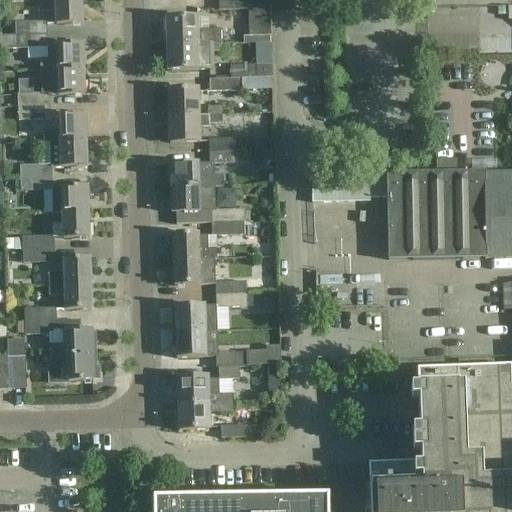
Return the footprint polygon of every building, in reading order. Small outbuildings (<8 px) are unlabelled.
[(41,12),(55,12),(55,26),(82,25),(81,0),(70,0),(41,1),(41,12)] [(249,0),(219,0),(219,13),(249,12),(249,0)] [(271,38),(270,13),(249,13),(249,38),(271,38)] [(167,35),(167,47),(207,46),(222,45),(221,31),(198,32),(198,20),(166,21),(166,23),(163,23),(164,35),(167,35)] [(15,24),(15,37),(46,36),(46,23),(15,24)] [(40,72),(83,71),(82,46),(56,46),(56,48),(47,49),(46,36),(15,37),(15,38),(0,37),(0,49),(27,49),(28,60),(40,60),(40,72)] [(167,47),(168,73),(213,72),(213,54),(222,54),(222,45),(207,46),(167,47)] [(231,81),(272,79),(273,79),(273,66),(231,68),(231,81)] [(40,84),(57,84),(57,97),(84,97),(83,71),(40,72),(40,84)] [(242,81),(210,83),(210,95),(243,93),(242,81)] [(169,93),(169,119),(199,118),(199,117),(199,92),(169,93)] [(17,95),(18,109),(50,108),(49,94),(17,95)] [(50,121),(50,108),(18,109),(18,122),(50,121)] [(208,109),(208,117),(208,118),(227,117),(227,112),(223,112),(223,109),(208,109)] [(49,144),(86,142),(85,117),(58,118),(59,132),(43,133),(43,144),(49,144)] [(199,118),(169,119),(170,145),(200,144),(199,129),(208,129),(208,127),(224,126),(223,122),(227,122),(227,117),(208,118),(208,117),(199,117),(199,118)] [(209,153),(234,153),(234,140),(209,141),(209,153)] [(51,169),(60,169),(79,168),(86,168),(86,142),(49,144),(50,156),(50,166),(20,167),(20,180),(51,179),(51,169)] [(209,153),(209,154),(210,166),(249,165),(249,153),(234,153),(209,153)] [(436,173),(458,173),(458,161),(435,161),(436,173)] [(214,177),(198,177),(198,165),(171,166),(171,191),(214,189),(214,177)] [(511,259),(511,175),(485,176),(485,174),(387,176),(387,178),(312,179),(313,205),(315,205),(370,203),(370,200),(387,199),(388,262),(497,260),(511,259)] [(51,179),(20,180),(20,193),(52,192),(51,179)] [(52,215),(88,214),(87,189),(53,190),(53,194),(43,194),(44,215),(52,214),(52,215)] [(214,189),(171,191),(172,215),(176,215),(176,226),(211,225),(211,212),(215,212),(214,189)] [(215,212),(211,212),(211,225),(244,225),(245,224),(245,212),(215,212)] [(53,240),(62,240),(62,241),(89,240),(88,214),(52,215),(53,240)] [(244,225),(211,225),(211,238),(244,237),(244,225)] [(199,236),(173,237),(174,263),(215,262),(217,261),(217,251),(208,251),(208,237),(199,238),(199,236)] [(22,251),(22,253),(54,252),(54,240),(52,240),(52,237),(22,238),(22,239),(4,240),(5,252),(22,251)] [(55,264),(54,252),(22,253),(23,265),(55,264)] [(47,275),(48,287),(90,285),(89,260),(63,261),(63,274),(47,275)] [(215,262),(174,263),(174,288),(200,287),(215,286),(215,285),(215,262)] [(216,298),(247,297),(246,289),(250,289),(250,284),(246,284),(215,285),(215,286),(216,298)] [(48,298),(64,298),(64,312),(91,311),(90,285),(48,287),(48,298)] [(247,297),(216,298),(216,307),(216,310),(247,309),(250,308),(250,304),(247,304),(247,297)] [(216,307),(204,308),(175,308),(176,334),(216,333),(216,310),(216,307)] [(26,325),(56,324),(56,309),(26,310),(26,325)] [(57,334),(56,324),(26,325),(27,335),(57,334)] [(49,346),(50,358),(92,357),(92,345),(97,344),(96,335),(92,334),(92,332),(65,333),(66,346),(49,346)] [(217,345),(216,333),(176,334),(176,360),(206,360),(206,345),(217,345)] [(279,356),(248,356),(248,355),(218,356),(218,369),(249,368),(252,368),(280,367),(279,356)] [(92,357),(50,358),(50,370),(67,370),(67,383),(93,383),(93,381),(99,381),(99,368),(93,368),(92,357)] [(0,360),(0,390),(8,391),(8,360),(0,360)] [(12,360),(12,380),(12,391),(26,390),(25,360),(12,360)] [(417,370),(420,445),(421,464),(368,466),(370,511),(502,511),(502,488),(511,487),(511,370),(511,366),(417,370)] [(218,370),(219,381),(219,382),(239,381),(239,369),(218,370)] [(208,405),(233,405),(232,396),(219,396),(219,382),(219,381),(207,381),(207,379),(177,380),(177,383),(175,385),(175,393),(178,394),(178,406),(208,405)] [(233,414),(233,405),(208,405),(178,406),(179,432),(209,431),(208,414),(233,414)] [(245,428),(221,428),(221,440),(245,440),(245,428)] [(511,511),(511,487),(502,488),(502,511),(511,511)] [(327,511),(328,499),(154,502),(153,511),(327,511)]
